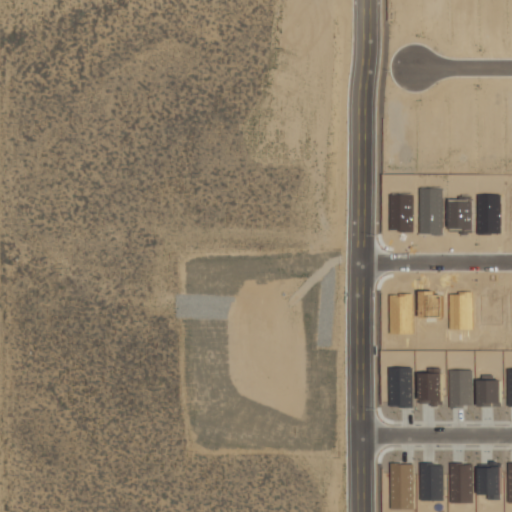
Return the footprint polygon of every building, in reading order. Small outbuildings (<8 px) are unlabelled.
[(413,0),(390,0),(390,25),(413,26),(413,0)] [(443,0),(417,0),(417,25),(445,26),(443,0)] [(502,0),(479,0),(480,41),(504,41),(502,0)] [(473,3),(450,3),(450,40),(465,40),(474,39),(473,3)] [(447,95),(472,95),(472,128),(446,128),(447,95)] [(478,96),(500,96),(501,138),(478,137),(478,96)] [(419,111),(442,112),(443,153),(418,152),(419,111)] [(385,112),(408,112),(408,161),(385,159),(385,112)] [(419,188),(442,188),(442,237),(419,237),(419,188)] [(412,192),(387,192),(389,230),(412,231),(412,192)] [(478,193),(499,193),(500,236),(478,236),(478,193)] [(448,196),(470,195),(471,229),(448,230),(448,196)] [(440,290),(416,290),(417,318),(442,319),(440,290)] [(471,290),(448,290),(449,332),(473,331),(471,290)] [(499,290),(474,290),(476,324),(500,324),(499,290)] [(388,293),(413,293),(413,335),(388,334),(388,293)] [(411,367),(388,367),(388,406),(411,407),(411,367)] [(441,369),(417,369),(417,399),(441,399),(441,369)] [(471,369),(448,370),(448,407),(472,408),(471,369)] [(499,378),(476,378),(477,406),(500,407),(499,378)] [(411,511),(411,463),(388,463),(387,511),(411,511)] [(440,463),(419,463),(420,502),(442,501),(440,463)] [(472,463),(448,463),(449,504),(471,503),(472,463)] [(500,467),(476,467),(476,496),(500,495),(500,467)]
